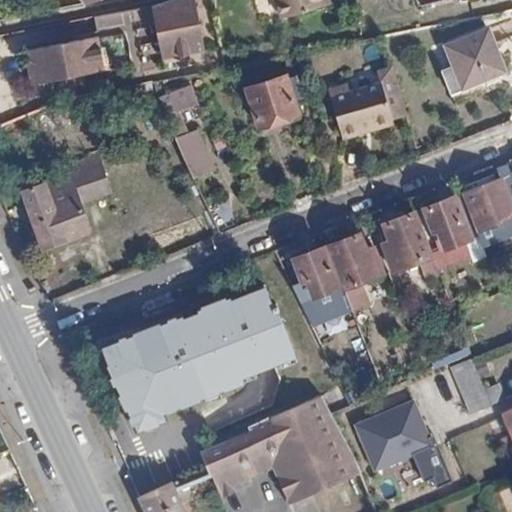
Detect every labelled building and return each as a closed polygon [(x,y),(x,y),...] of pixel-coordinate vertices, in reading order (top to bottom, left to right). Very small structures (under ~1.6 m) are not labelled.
[(200,0),(173,0),(161,4),(170,55),(171,58),(212,48),(200,0)] [(284,0),(290,17),(322,7),(319,0),(284,0)] [(161,4),(103,15),(107,32),(113,66),(170,55),(161,4)] [(450,93),(505,72),(488,28),(445,45),(453,66),(443,71),(450,93)] [(113,66),(107,32),(35,46),(42,82),(113,66)] [(394,124),(392,118),(389,109),(405,105),(393,66),(376,71),(380,81),(348,91),(347,84),(328,90),(341,135),(371,126),(373,130),(394,124)] [(299,114),(296,102),(289,79),(287,74),(247,87),(258,126),(299,114)] [(289,79),(296,102),(305,99),(297,76),(289,79)] [(169,118),(201,105),(192,83),(160,97),(169,118)] [(392,118),(407,114),(405,105),(389,109),(392,118)] [(343,140),(373,130),(371,126),(341,135),(343,140)] [(177,136),(194,176),(216,166),(198,129),(177,136)] [(69,175),(79,199),(112,188),(99,152),(65,165),(69,175)] [(460,188),(462,193),(483,245),(511,233),(511,176),(508,166),(497,169),(501,179),(485,185),(482,179),(460,188)] [(89,229),(79,199),(69,175),(23,192),(42,247),(89,229)] [(440,250),(433,254),(439,270),(471,258),(474,262),(487,258),(483,245),(462,193),(424,209),(440,250)] [(439,270),(433,254),(430,256),(414,213),(384,223),(390,241),(384,245),(394,270),(418,262),(426,280),(441,275),(439,270)] [(347,287),(343,289),(351,309),(367,303),(360,283),(384,274),(373,248),(368,251),(361,233),(331,245),(347,287)] [(343,289),(342,285),(338,286),(323,247),(292,259),(301,281),(306,281),(312,297),(322,293),(332,318),(351,311),(351,309),(343,289)] [(265,281),(100,348),(132,425),(297,358),(265,281)] [(485,389),(473,359),(451,368),(472,414),(491,405),(485,389)] [(498,383),(485,389),(491,405),(505,399),(498,383)] [(414,393),(349,421),(372,476),(413,458),(423,482),(434,477),(438,486),(451,481),(414,393)] [(356,472),(321,395),(199,450),(211,477),(217,490),(272,465),(289,503),(356,472)] [(182,459),(131,481),(141,504),(176,491),(211,477),(199,450),(182,459)] [(185,511),(176,491),(141,504),(145,511),(185,511)]
